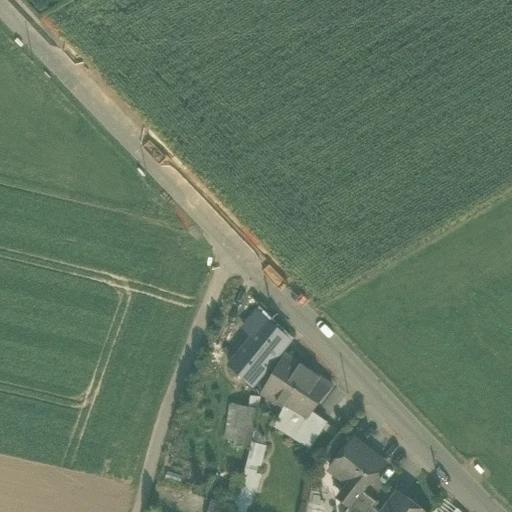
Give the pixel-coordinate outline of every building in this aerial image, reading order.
[(253,337),(248,343),(272,364),(290,342),(256,308),(244,323),(249,327),(245,331),(253,337)] [(253,388),(272,364),(248,343),(228,367),(253,388)] [(284,408),(285,407),(308,370),(285,355),(261,394),(284,408)] [(285,407),(292,411),(305,419),(310,412),(331,385),(308,370),(285,407)] [(230,404),(226,427),(237,429),(255,432),(257,409),(258,409),(259,398),(250,397),(249,408),(230,404)] [(292,411),(285,407),(284,408),(274,426),(308,450),(310,447),(298,439),(301,434),(285,424),(292,411)] [(314,415),(310,412),(305,419),(292,411),(285,424),(301,434),(314,415)] [(298,439),(310,447),(326,423),(314,415),(301,434),(298,439)] [(225,439),(235,440),(237,429),(226,427),(225,439)] [(235,446),(250,448),(253,438),(255,432),(237,429),(235,440),(235,446)] [(250,448),(243,477),(241,486),(241,487),(253,490),(258,473),(256,473),(258,467),(259,468),(264,446),(256,444),(256,442),(255,439),(253,438),(250,448)] [(349,483),(348,485),(360,494),(361,495),(363,492),(385,463),(353,439),(330,469),(349,483)] [(329,470),(348,485),(349,483),(330,469),(329,470)] [(232,484),(241,486),(243,477),(234,475),(232,484)] [(237,502),(241,487),(241,486),(232,484),(229,483),(226,499),(237,502)] [(350,507),(360,494),(348,485),(340,495),(340,500),(350,507)] [(237,502),(236,507),(234,511),(246,511),(248,506),(250,506),(253,490),(241,487),(237,502)] [(367,511),(372,507),(375,502),(363,492),(361,495),(360,494),(350,507),(346,511),(367,511)] [(397,493),(390,503),(396,507),(403,498),(397,493)] [(390,503),(383,511),(421,511),(403,498),(396,507),(390,503)] [(434,511),(453,511),(456,509),(444,499),(434,511)] [(234,511),(236,507),(212,501),(208,511),(234,511)]
